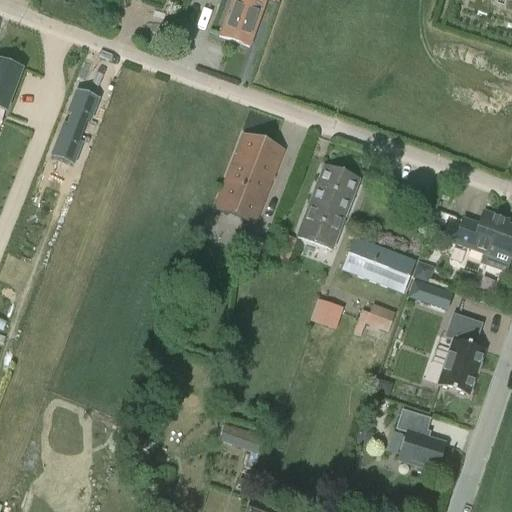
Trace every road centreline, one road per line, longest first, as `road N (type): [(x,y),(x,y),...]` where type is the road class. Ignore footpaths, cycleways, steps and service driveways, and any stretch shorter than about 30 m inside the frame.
road 1 (unclassified): [(511,196),(0,9)]
road 2 (unclassified): [(457,511),(511,356)]
